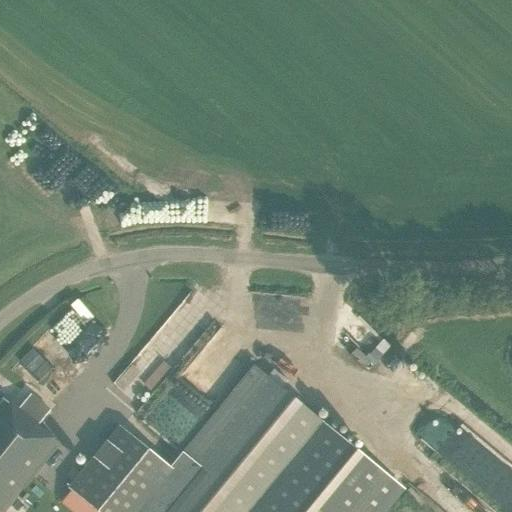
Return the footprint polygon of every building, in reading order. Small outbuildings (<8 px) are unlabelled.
[(61,205),(65,190),(48,185),(43,200),(61,205)] [(108,203),(111,235),(147,231),(144,200),(108,203)] [(196,301),(157,344),(164,350),(160,355),(177,371),(221,323),(196,301)] [(84,332),(92,355),(108,350),(99,327),(84,332)] [(206,361),(229,374),(244,349),(222,335),(206,361)] [(120,427),(69,489),(97,511),(383,511),(403,489),(256,369),(166,479),(158,472),(165,463),(120,427)] [(39,427),(51,412),(32,395),(19,411),(5,400),(0,405),(0,511),(5,511),(60,445),(39,427)]
